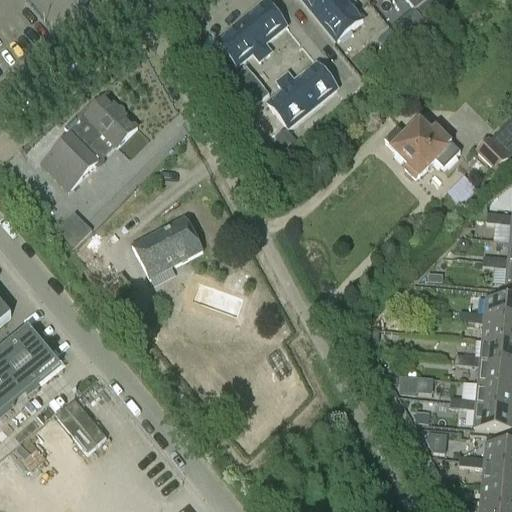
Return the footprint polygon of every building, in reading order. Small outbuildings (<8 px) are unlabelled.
[(300,0),(337,45),(338,46),(363,24),(350,8),(357,2),(355,0),(300,0)] [(403,0),(413,12),(415,13),(431,0),(403,0)] [(269,44),(286,31),(275,18),(265,5),(216,45),(237,71),(259,53),(265,60),(276,52),(269,44)] [(413,12),(391,31),(402,44),(425,25),(415,13),(413,12)] [(184,26),(175,33),(190,52),(199,45),(184,26)] [(288,134),(337,94),(316,68),(300,82),(294,74),(283,83),(289,90),(267,108),(288,134)] [(246,71),(231,84),(253,111),(269,99),(246,71)] [(50,158),(39,168),(67,197),(78,186),(94,170),(99,166),(103,162),(115,150),(119,153),(138,133),(107,101),(99,109),(94,103),(74,123),(75,124),(65,133),(70,138),(50,158)] [(477,156),(495,174),(511,158),(511,129),(508,126),(490,145),(489,144),(477,156)] [(397,133),(384,145),(394,154),(393,155),(407,168),(404,171),(415,182),(418,179),(419,180),(435,165),(443,173),(460,157),(443,141),(446,137),(440,132),(437,135),(435,132),(428,139),(419,129),(406,142),(397,133)] [(287,134),(277,142),(286,152),(296,144),(287,134)] [(471,220),(469,221),(487,223),(487,218),(486,206),(471,220)] [(486,227),(499,229),(500,219),(487,218),(487,223),(486,227)] [(511,247),(511,225),(511,221),(500,219),(499,229),(511,230),(509,247),(511,247)] [(184,222),(131,250),(149,284),(202,255),(184,222)] [(65,226),(56,235),(73,253),(82,244),(65,226)] [(495,272),(495,263),(483,261),(482,271),(495,272)] [(495,272),(493,288),(505,289),(505,291),(511,291),(511,268),(507,268),(508,264),(495,263),(495,272)] [(429,279),(429,287),(443,288),(444,280),(429,279)] [(511,303),(486,301),(484,319),(484,324),(511,326),(511,303)] [(0,307),(0,328),(10,320),(0,307)] [(458,326),(471,327),(472,318),(459,317),(458,326)] [(511,348),(511,326),(484,324),(484,319),(472,318),(471,327),(483,328),(482,345),(511,348)] [(147,343),(160,343),(160,330),(148,330),(147,343)] [(0,419),(59,370),(28,332),(0,354),(0,419)] [(378,347),(379,335),(370,334),(369,347),(378,347)] [(511,370),(511,348),(482,345),(480,362),(480,367),(511,370)] [(454,369),(467,370),(468,361),(455,360),(454,369)] [(511,391),(511,370),(480,367),(480,362),(468,361),(467,370),(479,371),(477,388),(511,391)] [(392,370),(393,362),(384,362),(384,369),(392,370)] [(399,398),(416,399),(417,382),(400,381),(399,398)] [(463,387),(461,404),(464,404),(476,405),(475,410),(511,413),(511,391),(477,388),(463,387)] [(463,413),(464,404),(451,403),(450,412),(463,413)] [(511,436),(511,429),(511,413),(475,410),(476,405),(464,404),(463,413),(475,415),(473,432),(511,436)] [(56,421),(87,459),(107,443),(76,405),(56,421)] [(429,419),(419,418),(418,430),(428,431),(429,419)] [(255,451),(240,436),(231,446),(245,461),(255,451)] [(484,468),(511,471),(511,448),(486,446),(484,464),(484,468)] [(471,472),(472,463),(459,461),(458,470),(471,472)] [(511,492),(511,471),(484,468),(484,464),(472,463),(471,472),(483,473),(481,490),(511,492)] [(487,511),(511,511),(511,492),(481,490),(480,507),(479,511),(487,511)]
